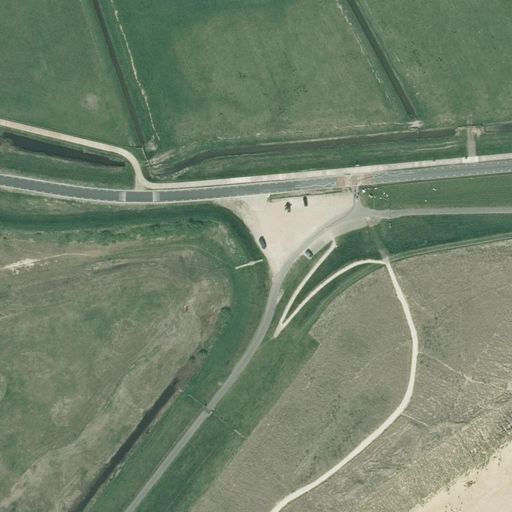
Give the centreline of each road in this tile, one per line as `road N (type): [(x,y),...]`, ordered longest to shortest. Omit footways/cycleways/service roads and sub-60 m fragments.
road 1 (unclassified): [(130,511),(249,355),(289,260),(323,227),(358,214),(354,180)]
road 2 (tertiary): [(0,180),(127,197),(354,180)]
road 3 (tertiary): [(354,180),(511,166)]
